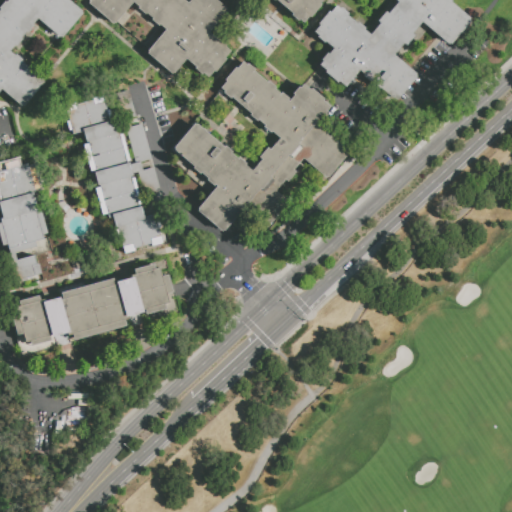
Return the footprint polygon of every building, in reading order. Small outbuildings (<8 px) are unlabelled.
[(0,6),(4,1),(6,3),(8,0),(67,0),(81,11),(82,15),(75,23),(76,23),(63,37),(59,38),(47,28),(41,23),(42,23),(37,19),(33,23),(38,28),(19,51),(14,46),(10,51),(14,55),(15,53),(23,61),(22,62),(44,82),(23,107),(1,90),(0,91),(0,6)] [(183,0),(188,4),(191,0),(215,0),(227,10),(225,11),(226,12),(208,33),(218,41),(219,40),(226,46),(225,48),(230,52),(225,58),(226,60),(216,72),(214,71),(208,78),(203,73),(202,75),(195,69),(196,68),(186,59),(174,74),(173,73),(172,74),(147,54),(149,52),(148,51),(166,30),(160,25),(159,26),(152,20),(153,19),(146,13),(145,15),(138,9),(139,7),(133,2),(115,24),(114,23),(113,24),(89,3),(90,2),(89,2),(90,0),(183,0)] [(322,0),(320,3),(321,4),(310,17),(309,16),(303,22),(277,0),(322,0)] [(451,0),(450,1),(469,18),(468,19),(470,20),(450,44),(448,43),(447,44),(421,21),(411,33),(414,35),(406,45),(403,43),(393,54),(416,73),(414,75),(416,76),(396,100),(395,98),(393,100),(370,80),(369,81),(362,76),(363,74),(359,70),(354,76),(355,77),(349,84),(348,82),(344,87),(338,81),(337,82),(324,71),(325,70),(319,64),(322,60),(321,59),(326,52),(328,54),(333,48),(325,41),(324,42),(316,36),(317,35),(313,31),(319,25),(317,24),(328,11),(330,12),(335,6),(339,9),(340,8),(347,13),(346,15),(356,23),(358,22),(364,28),(363,29),(369,34),(379,23),(377,21),(385,11),(387,13),(397,2),(394,0),(451,0)] [(302,84),(309,90),(311,88),(324,99),(322,101),(329,107),(326,110),(327,111),(314,126),(321,131),(322,130),(337,143),(336,144),(348,154),(327,179),(303,159),(293,170),(296,172),(287,182),(285,180),(275,191),(283,198),(278,204),(260,188),(222,233),(195,211),(216,186),(214,185),(213,186),(206,180),(207,179),(201,173),(199,175),(192,169),(194,167),(184,158),(183,159),(181,156),(173,149),(193,124),(195,126),(196,124),(224,147),(224,146),(231,152),(230,154),(237,159),(240,156),(247,162),(246,164),(249,166),(247,168),(251,171),(261,160),(258,157),(267,147),(270,150),(279,138),(271,132),(270,133),(263,127),(264,126),(258,120),(256,122),(249,115),(250,114),(231,98),(230,99),(222,93),(224,92),(220,88),(226,81),(224,80),(235,67),(236,69),(243,61),(254,70),(253,71),(266,82),(268,81),(276,88),(274,89),(280,94),(281,93),(288,99),(287,100),(288,101),(294,95),(292,94),(298,87),(299,88),(302,84)] [(120,121),(112,89),(127,85),(135,117),(129,119),(131,127),(142,124),(151,160),(140,163),(142,171),(154,167),(163,203),(153,206),(156,219),(159,218),(162,227),(159,228),(163,243),(162,244),(152,246),(151,244),(134,248),(135,251),(124,253),(121,238),(118,239),(113,218),(108,219),(107,214),(102,216),(95,189),(100,187),(100,185),(97,185),(94,172),(96,172),(96,170),(90,172),(83,145),(88,144),(88,142),(86,142),(83,131),(73,134),(72,130),(69,131),(67,121),(69,121),(65,105),(76,102),(76,105),(93,100),(92,98),(102,95),(106,111),(109,110),(113,123),(120,121)] [(17,280),(12,282),(0,238),(0,217),(1,217),(0,213),(0,171),(1,171),(0,168),(0,164),(17,160),(19,166),(28,164),(29,168),(33,167),(39,189),(34,190),(38,202),(37,202),(39,209),(35,210),(36,213),(41,211),(47,233),(43,235),(44,239),(34,242),(36,247),(15,252),(17,260),(34,255),(36,264),(38,264),(41,274),(26,279),(27,281),(18,283),(17,280)] [(113,278),(114,282),(115,284),(116,284),(115,282),(132,278),(131,275),(135,275),(133,270),(154,264),(155,269),(159,268),(162,277),(168,275),(172,292),(166,294),(169,304),(165,305),(166,310),(146,315),(144,309),(143,310),(144,313),(128,317),(130,323),(126,324),(126,326),(74,340),(72,334),(68,336),(67,333),(54,336),(57,346),(21,356),(16,336),(17,335),(12,317),(15,316),(12,309),(20,306),(18,301),(39,295),(40,301),(45,299),(45,302),(60,297),(60,300),(62,299),(60,293),(113,278)]
